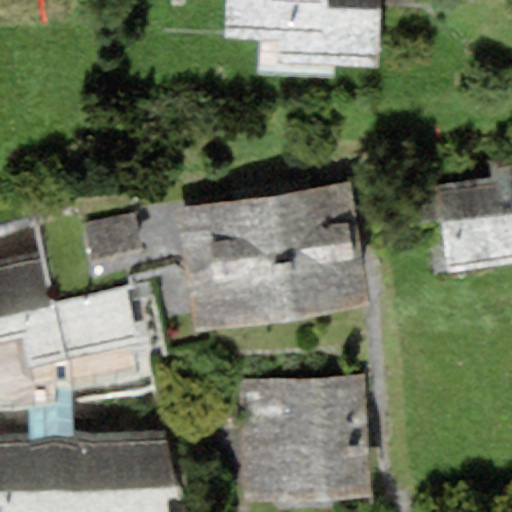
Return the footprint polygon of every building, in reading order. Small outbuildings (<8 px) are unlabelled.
[(334,0),(231,0),(231,35),(285,36),(284,62),(386,65),(387,6),(335,5),(334,0)] [(356,173),(179,204),(201,329),(378,298),(356,173)] [(511,178),(443,186),(453,264),(511,257),(511,178)] [(47,210),(0,219),(0,330),(39,322),(53,392),(159,370),(142,287),(65,302),(47,210)] [(375,373),(244,379),(250,496),(381,490),(375,373)] [(175,511),(170,427),(0,436),(0,511),(175,511)]
